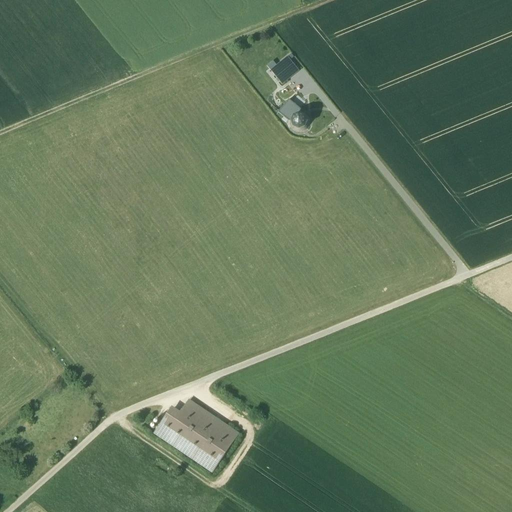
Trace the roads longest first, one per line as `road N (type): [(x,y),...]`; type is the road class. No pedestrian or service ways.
road 1 (track): [(0,135),(326,0)]
road 2 (track): [(0,281),(114,417)]
road 3 (track): [(251,511),(114,417)]
road 4 (residential): [(8,511),(114,417)]
